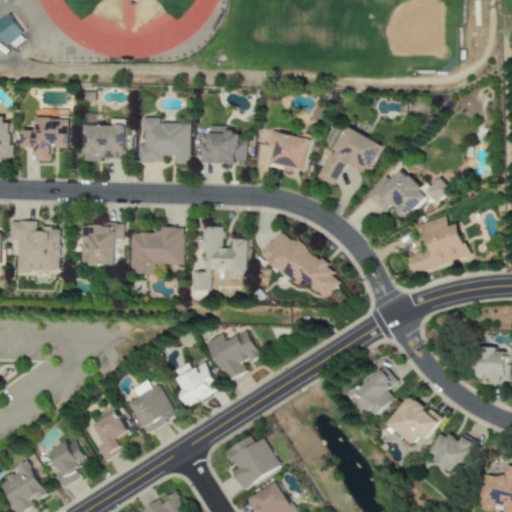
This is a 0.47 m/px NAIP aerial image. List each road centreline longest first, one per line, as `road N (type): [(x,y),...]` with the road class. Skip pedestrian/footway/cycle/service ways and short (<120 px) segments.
road 1 (residential): [(511,289),(440,300),(399,318),(91,511)]
road 2 (residential): [(0,192),(265,200),(301,208),(358,247),(399,318)]
road 3 (residential): [(399,318),(446,385),(511,424)]
